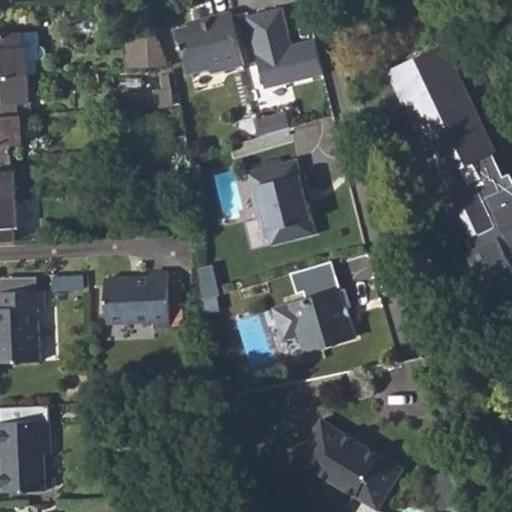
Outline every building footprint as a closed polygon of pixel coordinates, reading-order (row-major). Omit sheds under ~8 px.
[(339,7),(342,19),(352,16),(349,5),(339,7)] [(325,77),(317,42),(293,47),(285,10),(250,18),(266,90),(325,77)] [(248,68),(236,15),(202,22),(203,26),(181,31),(185,49),(188,51),(194,76),(214,72),(215,76),(248,68)] [(29,48),(29,64),(42,63),(46,60),(46,52),(40,51),(39,34),(23,35),(24,47),(29,48)] [(24,47),(23,35),(0,35),(0,74),(30,73),(29,48),(24,47)] [(135,38),(136,69),(169,67),(158,37),(135,38)] [(468,248),(491,297),(509,288),(511,293),(511,294),(511,258),(508,250),(511,248),(511,169),(504,172),(495,151),(499,149),(449,43),(392,68),(443,175),(445,173),(456,196),(446,199),(463,236),(468,234),(474,246),(468,248)] [(0,116),(22,116),(31,115),(30,73),(0,74),(0,116)] [(289,114),(260,122),(264,138),(293,130),(289,114)] [(25,145),(22,116),(0,116),(0,158),(12,158),(11,146),(25,145)] [(0,200),(17,199),(16,172),(12,172),(12,158),(0,158),(0,200)] [(303,160),(253,174),(266,221),(272,219),(280,247),(323,235),(312,192),(315,191),(311,174),(307,175),(303,160)] [(0,241),(16,241),(14,228),(18,228),(17,199),(0,200),(0,241)] [(340,262),(299,273),(304,293),(311,292),(313,300),(280,308),(285,329),(297,336),(305,334),(308,349),(326,345),(326,347),(359,339),(352,310),(358,309),(353,290),(347,291),(340,262)] [(106,325),(154,323),(154,327),(169,326),(166,272),(150,272),(150,277),(104,279),(106,325)] [(1,278),(2,292),(40,291),(40,276),(1,278)] [(493,301),(511,293),(509,288),(491,297),(493,301)] [(0,362),(37,361),(36,309),(43,309),(42,291),(0,292),(0,362)] [(374,511),(401,473),(313,412),(287,452),(373,511),(374,511)] [(0,443),(4,444),(5,459),(0,459),(1,492),(45,491),(44,453),(49,453),(49,422),(0,423),(0,443)]
